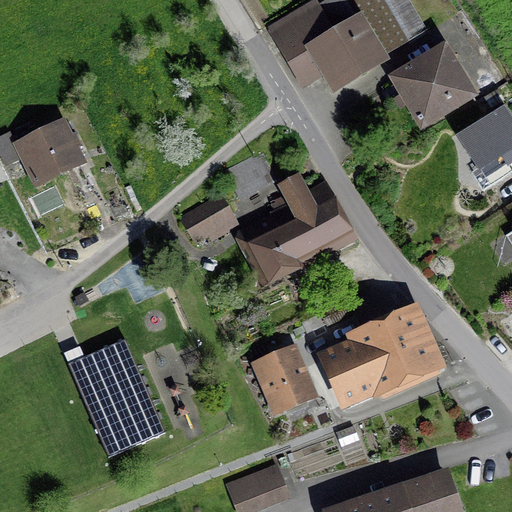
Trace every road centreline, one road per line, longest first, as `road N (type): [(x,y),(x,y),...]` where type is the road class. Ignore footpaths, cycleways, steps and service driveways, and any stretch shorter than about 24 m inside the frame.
road 1 (residential): [(0,351),(19,342),(27,313),(285,107)]
road 2 (residential): [(285,107),(392,262),(511,392)]
road 3 (residential): [(221,0),(285,107)]
